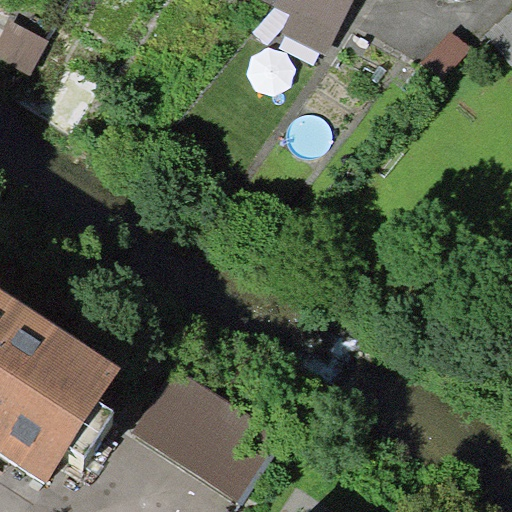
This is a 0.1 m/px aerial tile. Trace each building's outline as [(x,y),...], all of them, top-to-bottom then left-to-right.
[(354,0),(262,0),(290,13),(280,33),(327,56),(354,0)] [(50,42),(9,20),(0,37),(0,59),(31,76),(50,42)] [(472,50),(450,30),(419,63),(441,83),(472,50)] [(0,452),(46,482),(69,446),(85,456),(115,411),(100,401),(121,367),(0,287),(0,452)] [(175,367),(133,433),(243,504),(286,437),(175,367)]
